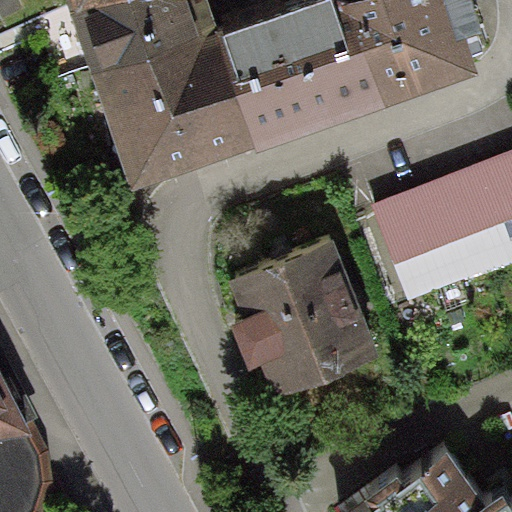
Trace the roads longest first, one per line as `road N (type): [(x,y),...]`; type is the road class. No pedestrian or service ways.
road 1 (residential): [(259,457),(189,288),(176,240),(179,209),(210,184),(494,83),(511,67)]
road 2 (residential): [(161,511),(0,224)]
